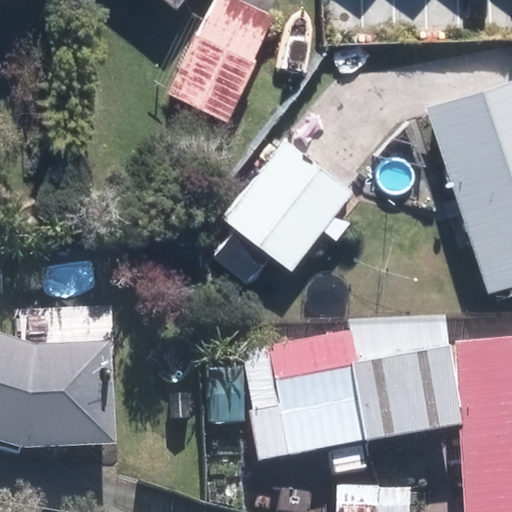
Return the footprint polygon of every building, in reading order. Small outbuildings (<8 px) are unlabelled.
[(268,14),(241,0),(220,0),(177,85),(220,107),(268,14)] [(511,32),(511,0),(491,0),(489,2),(487,0),(326,0),(327,33),(511,32)] [(511,75),(430,102),(488,278),(511,269),(511,75)] [(286,138),(228,212),(288,259),(346,185),(286,138)] [(0,441),(23,449),(114,446),(109,309),(25,311),(26,346),(0,336),(0,441)] [(439,319),(249,355),(269,455),(459,419),(439,319)] [(511,511),(511,344),(459,347),(467,511),(511,511)]
